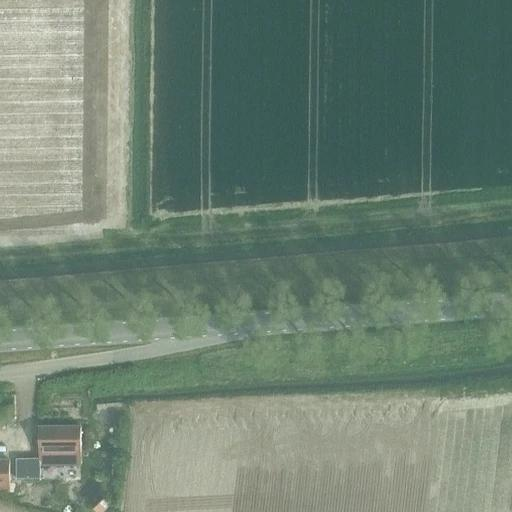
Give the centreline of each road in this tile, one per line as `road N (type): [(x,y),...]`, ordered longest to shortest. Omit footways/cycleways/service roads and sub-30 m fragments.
road 1 (unclassified): [(0,373),(148,352),(264,323)]
road 2 (tertiary): [(0,341),(264,323)]
road 3 (tertiary): [(264,323),(511,305)]
